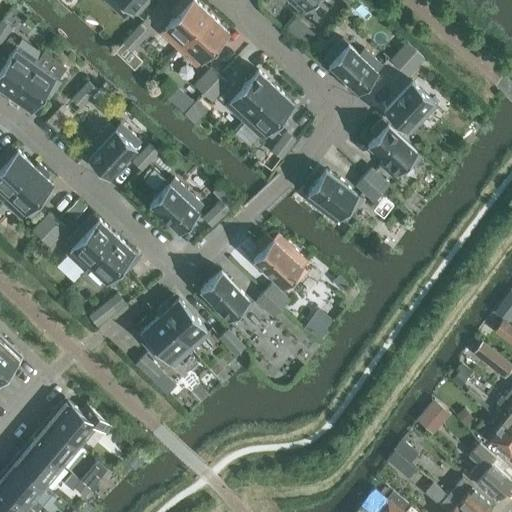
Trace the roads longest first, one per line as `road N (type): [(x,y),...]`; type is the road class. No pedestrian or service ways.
road 1 (residential): [(230,1),(347,114),(286,182),(182,269)]
road 2 (residential): [(182,269),(0,103)]
